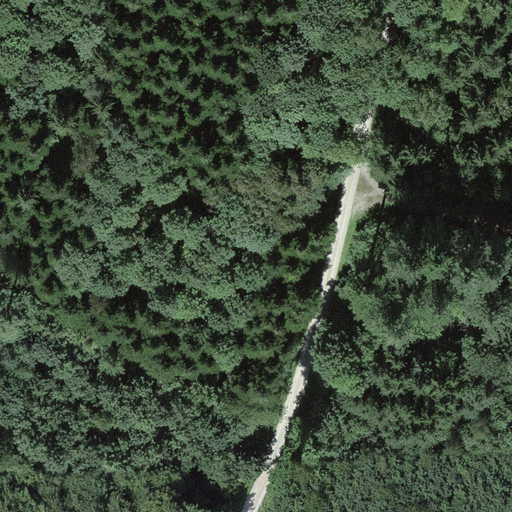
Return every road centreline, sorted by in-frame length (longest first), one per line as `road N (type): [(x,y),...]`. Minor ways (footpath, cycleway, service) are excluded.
road 1 (track): [(243,511),(298,389),(407,0)]
road 2 (track): [(351,194),(511,226)]
